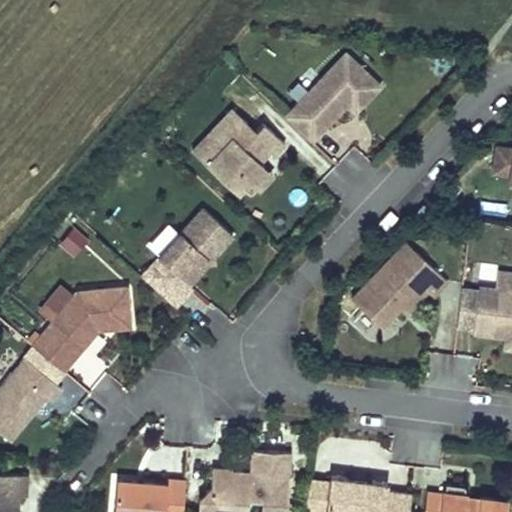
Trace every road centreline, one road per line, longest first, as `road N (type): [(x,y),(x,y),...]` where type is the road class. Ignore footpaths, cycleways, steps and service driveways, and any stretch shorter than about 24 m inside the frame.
road 1 (residential): [(262,387),(282,305),(509,74)]
road 2 (residential): [(511,417),(262,387)]
road 3 (residential): [(75,476),(140,394),(262,387)]
